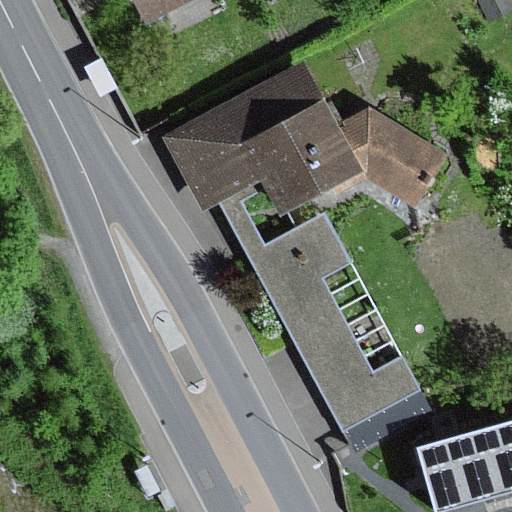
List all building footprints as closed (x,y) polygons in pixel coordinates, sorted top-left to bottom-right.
[(119,0),(137,35),(204,0),(119,0)] [(114,93),(98,62),(80,71),(96,102),(114,93)] [(299,68),(158,141),(198,219),(217,209),(254,190),(258,197),(272,223),(330,193),(333,199),(364,183),(412,212),(443,162),(364,114),(341,126),(328,103),(319,108),(299,68)] [(217,209),(243,259),(262,249),(240,207),(258,197),(254,190),(217,209)] [(262,249),(243,259),(338,436),(417,394),(322,217),(262,249)] [(149,461),(136,468),(150,495),(163,489),(149,461)]
